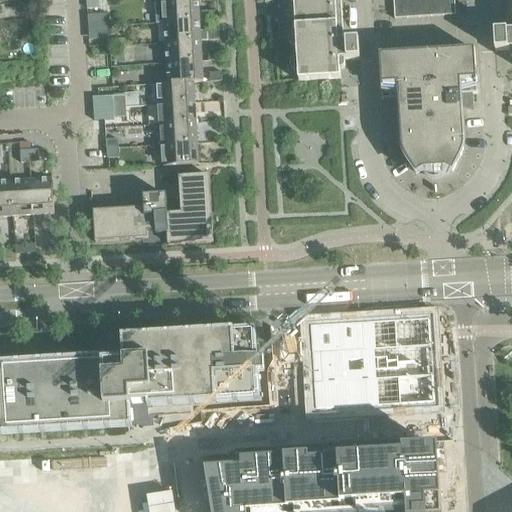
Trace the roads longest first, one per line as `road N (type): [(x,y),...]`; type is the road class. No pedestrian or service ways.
road 1 (tertiary): [(78,314),(457,293)]
road 2 (tertiary): [(449,268),(77,289)]
road 3 (residential): [(438,212),(474,190),(486,170),(482,0)]
road 4 (residential): [(365,77),(368,148),(381,183),(418,211),(438,212)]
road 5 (unclassified): [(334,437),(182,452)]
road 6 (residential): [(63,136),(78,118),(70,0)]
road 7 (unclassified): [(334,437),(469,428)]
road 8 (residential): [(75,259),(63,136)]
